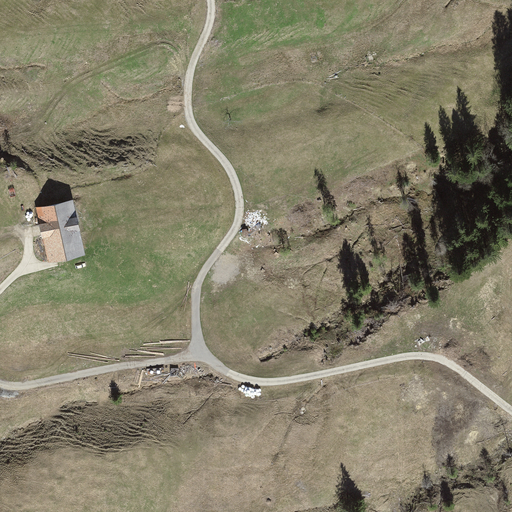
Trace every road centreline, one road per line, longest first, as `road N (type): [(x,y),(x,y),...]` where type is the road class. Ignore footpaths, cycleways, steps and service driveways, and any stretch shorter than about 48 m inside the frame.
road 1 (track): [(511,404),(466,369),(422,353),(291,375),(253,375),(205,355),(192,336),(197,288),(236,228),(245,183),(198,121),(192,88),(214,0)]
road 2 (track): [(205,355),(0,378)]
